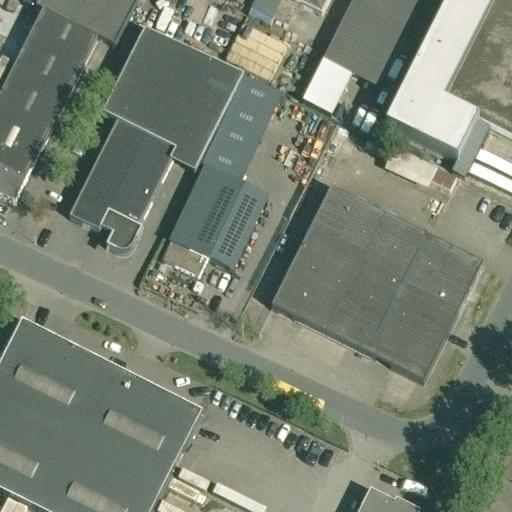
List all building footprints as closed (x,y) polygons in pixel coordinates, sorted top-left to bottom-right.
[(0,112),(0,210),(17,218),(93,46),(115,56),(139,0),(47,0),(39,19),(41,20),(0,112)] [(283,0),(322,19),(331,0),(283,0)] [(355,0),(323,65),(352,79),(379,93),(425,0),(355,0)] [(511,0),(451,0),(385,132),(457,167),(478,125),(511,142),(511,0)] [(117,128),(70,222),(99,237),(101,233),(112,239),(107,251),(116,256),(120,257),(123,257),(127,257),(130,255),(133,252),(134,250),(137,244),(143,233),(139,232),(177,156),(200,168),(242,85),(145,36),(103,120),(117,128)] [(310,159),(319,164),(332,143),(322,137),(310,159)] [(233,275),(268,202),(205,172),(161,263),(198,281),(207,263),(233,275)] [(436,172),(429,186),(449,196),(456,182),(436,172)] [(424,387),(483,268),(331,193),(272,312),(325,339),(424,387)] [(0,496),(31,511),(154,511),(203,418),(22,326),(0,370),(0,496)] [(403,511),(370,495),(361,511),(410,511),(408,511),(403,511)]
